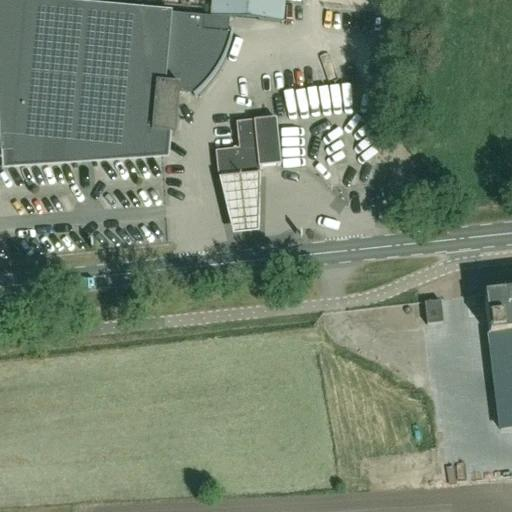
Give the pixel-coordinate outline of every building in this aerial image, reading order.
[(210,20),(0,0),(0,156),(0,157),(8,156),(9,166),(75,161),(75,159),(95,158),(95,160),(161,156),(162,137),(166,137),(174,138),(178,93),(195,95),(193,97),(194,98),(198,95),(206,87),(213,79),(219,70),(224,61),(228,51),(231,40),(233,33),(231,32),(230,35),(228,34),(229,19),(210,18),(210,20)] [(211,0),(210,18),(229,19),(282,24),(284,5),(284,0),(211,0)] [(281,171),(278,144),(275,120),(236,125),(238,151),(215,154),(218,179),(259,174),(260,174),(259,169),(280,167),(280,171),(280,172),(282,172),(282,171),(281,171)] [(259,174),(218,179),(232,238),(257,236),(259,174)] [(511,294),(483,298),(485,316),(500,432),(505,432),(511,430),(511,294)] [(426,328),(442,326),(439,304),(423,306),(426,328)]
